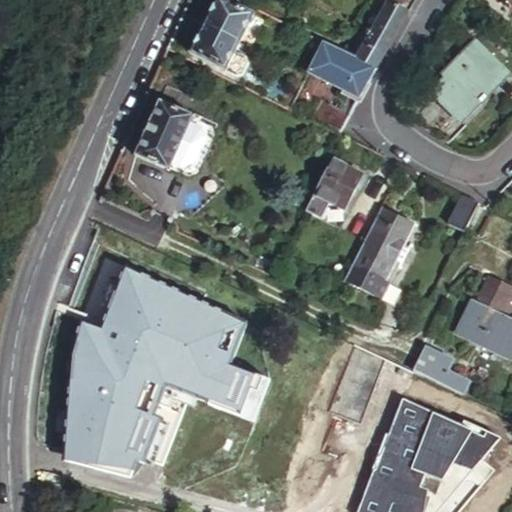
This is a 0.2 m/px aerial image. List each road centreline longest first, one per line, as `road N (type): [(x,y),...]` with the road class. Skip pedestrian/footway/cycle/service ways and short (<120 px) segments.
road 1 (tertiary): [(151,0),(52,218),(8,351),(6,511)]
road 2 (residential): [(511,146),(489,165),(448,165),(387,121),(388,87),(434,0)]
